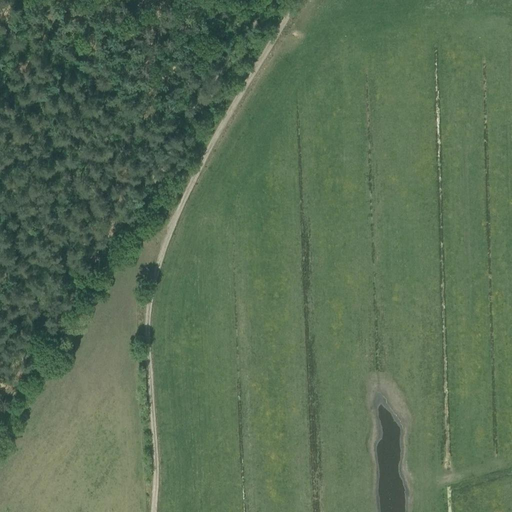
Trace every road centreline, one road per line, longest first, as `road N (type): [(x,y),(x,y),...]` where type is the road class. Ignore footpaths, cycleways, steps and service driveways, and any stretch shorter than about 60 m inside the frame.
road 1 (track): [(154,511),(151,284),(218,129),(298,0)]
road 2 (track): [(270,0),(195,106),(131,116),(106,243),(0,407)]
